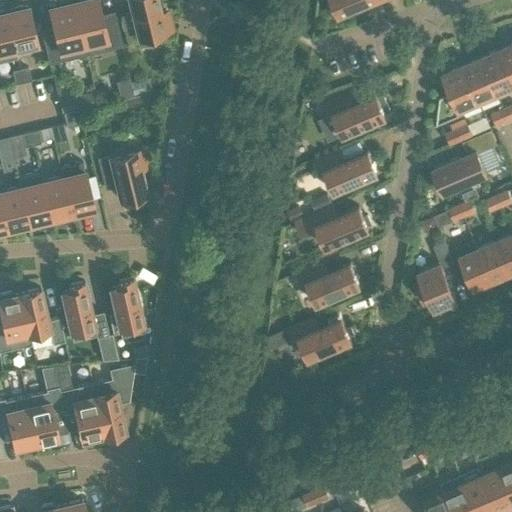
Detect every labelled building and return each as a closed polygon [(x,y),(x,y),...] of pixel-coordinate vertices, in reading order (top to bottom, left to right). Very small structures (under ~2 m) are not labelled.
[(85,52),(72,0),(62,0),(57,1),(57,4),(49,6),(53,25),(41,28),(49,61),(85,52)] [(113,11),(101,14),(97,0),(72,0),(85,52),(121,44),(113,11)] [(159,11),(156,0),(130,0),(133,12),(121,14),(129,47),(165,39),(163,29),(170,27),(166,9),(159,11)] [(332,0),(338,13),(364,3),(370,0),(332,0)] [(14,8),(6,10),(15,47),(36,41),(28,5),(26,5),(26,3),(13,6),(14,8)] [(15,47),(6,10),(5,10),(5,8),(0,9),(0,60),(17,56),(15,47)] [(511,42),(501,47),(511,73),(511,42)] [(511,73),(501,47),(482,55),(498,92),(511,85),(511,73)] [(482,55),(463,63),(479,100),(498,92),(482,55)] [(440,95),(436,123),(463,112),(461,107),(479,100),(463,63),(450,69),(451,72),(444,75),(451,90),(440,95)] [(28,66),(20,68),(23,80),(31,79),(28,66)] [(23,80),(20,68),(12,70),(15,82),(23,80)] [(94,89),(83,92),(86,106),(98,103),(94,89)] [(152,90),(142,93),(144,102),(154,100),(152,90)] [(349,91),(324,102),(328,114),(333,112),(343,134),(357,127),(358,130),(373,123),(372,121),(376,119),(384,116),(386,115),(385,112),(390,110),(383,94),(378,96),(377,93),(366,97),(363,91),(352,96),(349,91)] [(320,105),(309,113),(321,128),(332,120),(320,105)] [(504,107),(491,112),(496,124),(509,118),(504,107)] [(78,108),(67,111),(71,125),(81,122),(78,108)] [(387,124),(384,116),(376,119),(380,127),(387,124)] [(467,123),(445,132),(450,143),(472,134),(467,123)] [(40,141),(37,128),(29,130),(32,143),(40,141)] [(437,176),(433,178),(438,190),(442,188),(443,191),(487,172),(478,150),(497,142),(491,128),(464,139),(470,151),(433,167),(437,176)] [(32,143),(29,130),(21,132),(24,145),(32,143)] [(141,146),(98,157),(104,180),(116,177),(120,196),(132,194),(132,196),(146,193),(139,166),(146,164),(141,146)] [(340,148),(315,159),(320,172),(325,170),(334,190),(350,183),(351,185),(368,178),(367,176),(378,171),(368,149),(345,159),(340,148)] [(93,206),(82,160),(59,165),(61,175),(62,175),(71,211),(79,209),(80,211),(92,208),(92,206),(93,206)] [(39,170),(18,175),(20,185),(29,221),(30,221),(30,223),(42,220),(42,218),(50,216),(41,180),(39,170)] [(71,211),(62,175),(61,175),(41,180),(50,216),(51,216),(51,218),(63,215),(63,213),(71,211)] [(29,221),(20,185),(0,189),(0,192),(8,226),(9,226),(9,228),(21,225),(21,223),(29,221)] [(511,197),(508,189),(497,194),(502,205),(511,200),(511,197)] [(0,228),(8,226),(0,192),(0,230),(0,228)] [(497,194),(486,198),(491,210),(502,205),(497,194)] [(471,198),(460,203),(464,214),(475,210),(471,198)] [(332,203),(295,219),(300,230),(316,224),(325,246),(340,239),(341,242),(356,235),(355,233),(369,227),(368,224),(372,222),(368,214),(364,215),(359,205),(337,214),(332,203)] [(460,203),(448,208),(453,219),(464,214),(460,203)] [(299,206),(288,211),(291,218),(303,213),(299,206)] [(511,232),(478,247),(494,283),(503,279),(502,274),(509,271),(511,276),(511,275),(511,232)] [(494,283),(478,247),(474,237),(456,245),(473,285),(475,291),(486,286),(484,282),(492,279),(494,283)] [(420,283),(418,284),(419,285),(424,297),(425,298),(426,298),(426,297),(430,296),(434,307),(439,305),(440,305),(450,300),(451,301),(452,300),(456,298),(443,266),(454,261),(445,240),(433,245),(441,262),(431,266),(430,266),(429,266),(423,269),(422,269),(422,270),(419,271),(424,282),(420,283)] [(323,260),(297,270),(303,283),(308,281),(316,302),(333,295),(333,297),(350,290),(350,288),(360,283),(351,261),(328,271),(323,260)] [(115,311),(108,312),(113,332),(120,331),(121,335),(145,330),(132,276),(116,279),(117,284),(109,286),(115,311)] [(91,312),(84,280),(68,283),(69,288),(61,290),(72,339),(96,333),(96,336),(108,333),(103,310),(91,312)] [(47,318),(40,286),(19,291),(29,336),(30,335),(50,331),(52,342),(64,339),(59,315),(47,318)] [(29,336),(19,291),(13,292),(12,289),(0,291),(0,307),(4,324),(0,324),(0,349),(31,342),(30,335),(29,336)] [(315,315),(289,326),(294,337),(299,335),(308,357),(322,351),(323,354),(338,347),(337,345),(352,339),(350,336),(354,334),(351,325),(347,327),(342,316),(319,326),(315,315)] [(128,399),(134,361),(109,367),(111,377),(91,381),(103,433),(124,428),(118,401),(128,399)] [(103,433),(91,381),(59,389),(63,408),(64,412),(75,410),(82,438),(103,433)] [(58,440),(51,411),(63,408),(59,389),(58,384),(46,387),(46,389),(25,394),(36,441),(41,440),(42,443),(58,440)] [(36,441),(25,394),(4,399),(4,397),(0,397),(0,422),(9,420),(15,449),(31,446),(31,442),(36,441)] [(500,410),(489,415),(494,426),(505,421),(500,410)] [(474,421),(463,426),(467,437),(479,432),(474,421)] [(463,426),(451,431),(456,442),(467,437),(463,426)] [(438,436),(427,441),(432,452),(443,448),(438,436)] [(427,441),(416,446),(421,457),(432,452),(427,441)] [(511,460),(501,465),(511,491),(511,460)] [(511,491),(501,465),(482,473),(497,509),(511,503),(511,491)] [(357,471),(346,476),(351,487),(362,482),(357,471)] [(482,473),(464,481),(476,511),(490,511),(497,509),(482,473)] [(476,511),(464,481),(444,489),(453,511),(476,511)] [(330,496),(325,485),(325,484),(314,489),(319,500),(330,496)] [(319,500),(314,489),(303,494),(307,505),(319,500)] [(453,511),(444,489),(425,497),(431,511),(453,511)] [(84,511),(82,498),(60,503),(62,511),(84,511)] [(291,511),(294,511),(290,500),(278,504),(281,511),(291,511)] [(62,511),(60,503),(55,504),(54,501),(38,504),(40,511),(62,511)] [(14,511),(12,503),(0,506),(0,511),(14,511)]
